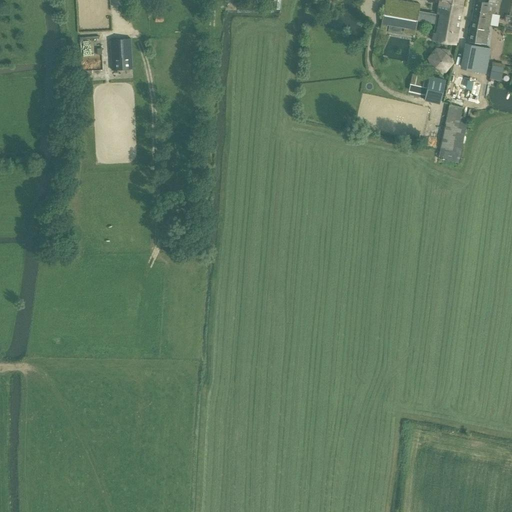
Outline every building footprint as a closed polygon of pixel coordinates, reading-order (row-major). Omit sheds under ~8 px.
[(438,0),(438,4),(439,4),(439,2),(441,2),(440,6),(439,12),(440,15),(440,17),(418,13),(419,4),(397,0),(385,0),(381,23),(388,24),(387,32),(400,34),(401,26),(415,29),(416,20),(441,25),(438,41),(432,40),(432,38),(432,40),(455,44),(463,0),(438,0)] [(494,14),(496,4),(488,3),(475,1),(467,42),(485,45),(491,14),(494,14)] [(111,71),(133,69),(131,39),(109,40),(111,71)] [(485,74),(490,49),(465,44),(460,69),(485,74)] [(450,61),(450,59),(450,56),(449,54),(448,51),(446,49),(444,48),(442,46),(439,46),(436,45),(434,46),(431,46),(429,48),(427,49),(425,52),(424,54),(423,57),(423,59),(423,62),(424,64),(425,67),(427,69),(429,70),(432,72),(434,72),(437,73),(439,72),(442,72),(444,70),(446,69),(448,66),(449,64),(450,61)] [(502,73),(504,65),(492,63),(490,71),(502,73)] [(439,103),(444,81),(412,73),(407,95),(439,103)] [(439,150),(438,159),(442,160),(444,160),(458,163),(464,134),(465,130),(466,129),(468,118),(460,117),(462,107),(460,107),(462,100),(463,100),(469,80),(455,77),(449,104),(445,124),(439,150)]
